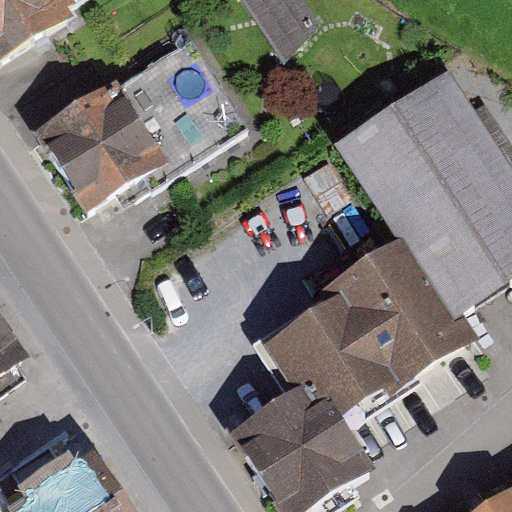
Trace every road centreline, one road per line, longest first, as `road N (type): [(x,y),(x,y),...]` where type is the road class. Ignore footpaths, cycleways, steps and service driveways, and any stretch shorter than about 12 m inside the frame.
road 1 (tertiary): [(206,511),(0,198)]
road 2 (residential): [(511,425),(400,511)]
